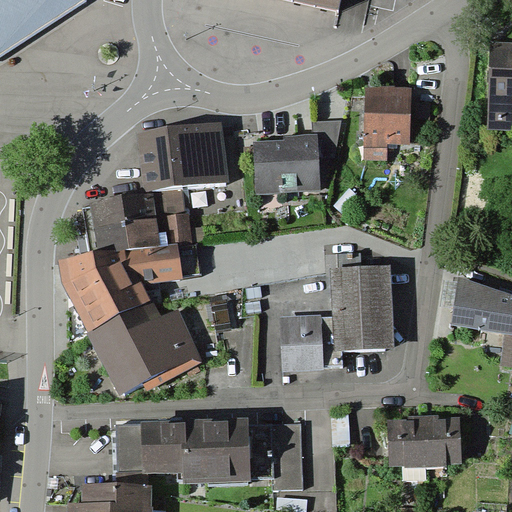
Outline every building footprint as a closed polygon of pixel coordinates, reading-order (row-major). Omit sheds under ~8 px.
[(0,0),(0,54),(84,0),(0,0)] [(296,0),(337,9),(339,0),(296,0)] [(511,50),(486,50),(484,137),(511,138),(511,50)] [(416,154),(417,98),(368,96),(366,153),(416,154)] [(220,126),(137,133),(145,191),(180,189),(227,185),(220,126)] [(323,196),(319,144),(251,150),(256,202),(323,196)] [(185,219),(180,189),(145,191),(144,198),(85,206),(87,233),(91,261),(118,257),(189,247),(185,219)] [(118,257),(91,261),(55,266),(57,290),(119,263),(118,257)] [(146,310),(119,263),(57,290),(85,339),(146,310)] [(388,353),(387,272),(329,273),(331,354),(388,353)] [(451,329),(511,337),(511,302),(458,281),(451,329)] [(153,307),(146,310),(85,339),(116,404),(199,365),(172,313),(160,318),(153,307)] [(324,377),(323,322),(281,322),(282,378),(324,377)] [(408,419),(388,420),(389,466),(404,465),(404,468),(447,466),(447,463),(461,463),(460,417),(439,418),(439,415),(408,416),(408,419)] [(272,425),(250,425),(251,478),(273,477),(272,425)] [(301,425),(272,425),(273,477),(273,489),(302,489),(301,425)] [(248,489),(247,429),(175,431),(176,476),(176,491),(248,489)] [(176,476),(175,431),(133,432),(134,477),(176,476)] [(149,511),(151,494),(69,490),(64,511),(149,511)]
